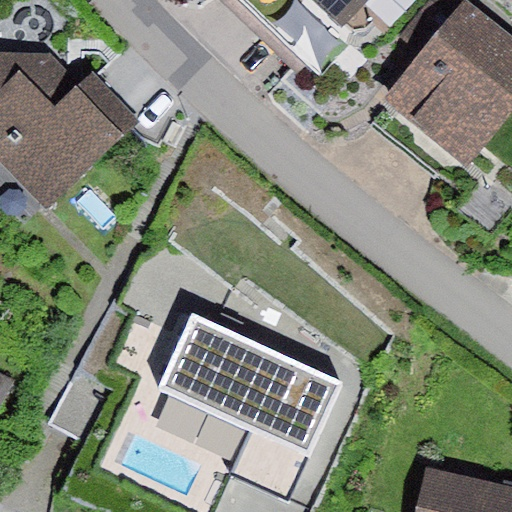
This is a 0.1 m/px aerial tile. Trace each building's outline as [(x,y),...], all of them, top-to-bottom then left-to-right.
[(323,0),(342,18),(359,0),(323,0)] [(416,50),(382,90),(468,160),(511,106),(511,32),(473,0),(462,0),(457,6),(450,0),(429,0),(400,36),(416,50)] [(0,83),(3,87),(0,90),(0,153),(48,205),(141,119),(93,67),(78,80),(50,49),(0,49),(0,83)] [(355,371),(191,297),(153,379),(245,420),(219,476),(292,509),(355,371)] [(0,371),(0,411),(16,380),(0,371)] [(76,374),(50,422),(84,440),(109,392),(76,374)] [(511,511),(511,484),(426,464),(414,511),(511,511)]
